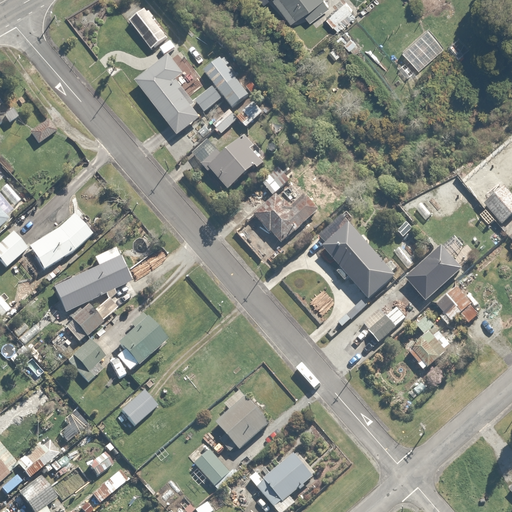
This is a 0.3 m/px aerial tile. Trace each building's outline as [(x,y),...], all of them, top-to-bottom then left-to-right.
[(332,0),(273,0),(290,20),(301,11),(309,20),(333,1),(332,0)] [(346,0),(343,0),(315,23),(328,39),(358,15),(346,0)] [(143,6),(126,19),(149,49),(167,35),(143,6)] [(198,116),(187,101),(207,85),(177,47),(133,81),(175,134),(198,116)] [(247,94),(218,56),(202,68),(213,83),(192,99),(202,111),(223,96),(231,106),(247,94)] [(252,101),(235,115),(244,126),(261,112),(252,101)] [(29,131),(36,142),(55,130),(47,119),(29,131)] [(206,137),(189,153),(207,172),(209,170),(228,190),(262,158),(240,135),(220,153),(206,137)] [(259,179),(270,194),(288,181),(277,165),(259,179)] [(511,193),(503,184),(482,202),(485,206),(477,214),(486,224),(494,217),(500,224),(511,213),(511,193)] [(280,242),(315,209),(304,197),(291,209),(275,192),(251,214),(268,233),(270,231),(280,242)] [(0,207),(0,224),(8,218),(0,207)] [(25,244),(27,246),(42,270),(71,251),(92,232),(73,212),(51,230),(25,244)] [(392,276),(340,215),(317,235),(323,242),(320,245),(339,266),(335,270),(343,279),(347,276),(366,298),(392,276)] [(13,229),(0,240),(0,262),(3,266),(27,246),(25,244),(13,229)] [(439,243),(438,243),(403,276),(425,301),(461,268),(458,264),(462,260),(446,242),(442,246),(439,243)] [(117,255),(51,286),(63,311),(129,280),(117,255)] [(470,302),(455,287),(446,295),(450,298),(441,306),(444,309),(438,315),(447,324),(470,302)] [(63,326),(77,341),(83,336),(85,338),(98,325),(83,308),(63,326)] [(113,356),(127,372),(166,339),(143,311),(130,323),(132,325),(115,340),(122,348),(113,356)] [(386,314),(367,329),(377,341),(395,326),(386,314)] [(422,333),(406,348),(418,362),(417,363),(422,369),(450,343),(425,315),(414,325),(422,333)] [(85,369),(102,353),(89,338),(65,360),(85,382),(92,376),(87,371),(85,369)] [(141,387),(117,408),(132,425),(156,405),(141,387)] [(228,408),(213,421),(224,434),(218,440),(228,452),(236,445),(238,448),(267,423),(240,391),(224,404),(228,408)] [(37,442),(14,462),(29,478),(55,454),(53,452),(58,448),(50,440),(42,447),(37,442)] [(0,481),(15,468),(10,462),(13,460),(0,443),(0,481)] [(207,449),(193,461),(213,484),(227,471),(207,449)] [(94,452),(83,460),(95,476),(110,465),(100,452),(96,455),(94,452)] [(282,511),(295,501),(289,494),(311,475),(291,452),(262,478),(255,470),(247,478),(276,511),(282,511)] [(33,511),(34,511),(45,507),(43,504),(55,498),(49,486),(27,497),(33,511)] [(207,500),(193,510),(195,511),(210,511),(214,510),(207,500)]
